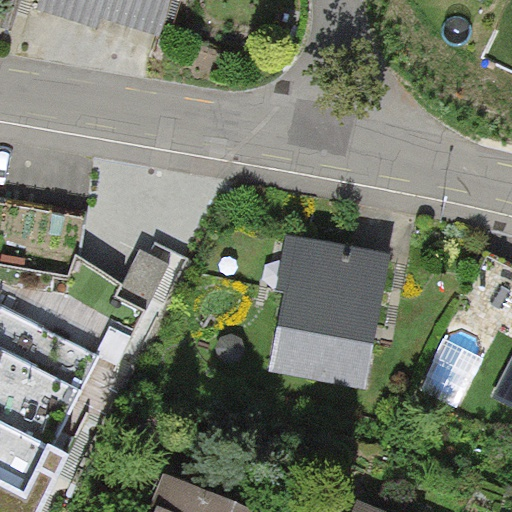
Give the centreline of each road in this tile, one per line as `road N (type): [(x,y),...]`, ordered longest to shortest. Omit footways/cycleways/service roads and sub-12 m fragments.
road 1 (residential): [(337,147),(0,86)]
road 2 (residential): [(511,183),(337,147)]
road 3 (residential): [(337,0),(337,147)]
